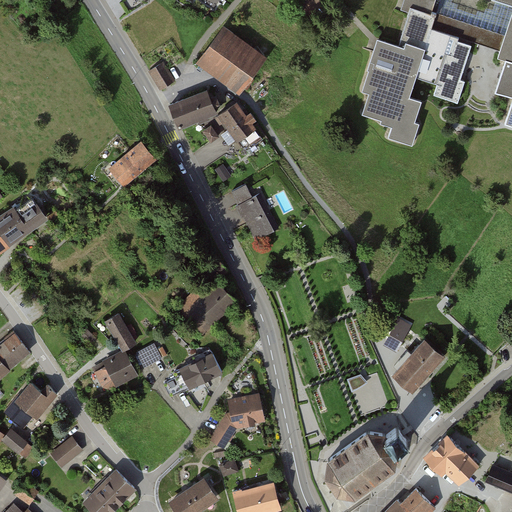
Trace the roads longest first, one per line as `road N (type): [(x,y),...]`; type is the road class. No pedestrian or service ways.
road 1 (tertiary): [(312,511),(261,313),(90,0)]
road 2 (residential): [(0,299),(83,419),(145,485)]
road 3 (residential): [(365,511),(410,470),(428,440),(511,370)]
road 4 (residential): [(145,485),(192,438),(232,373)]
